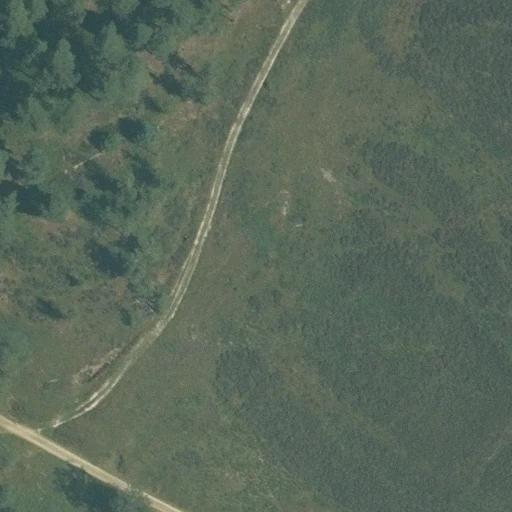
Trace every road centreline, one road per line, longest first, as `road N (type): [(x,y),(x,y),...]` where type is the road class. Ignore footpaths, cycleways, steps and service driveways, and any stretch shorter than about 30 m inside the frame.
road 1 (track): [(24,434),(80,406),(160,319),(207,216),(236,125),(301,0)]
road 2 (track): [(0,421),(176,511)]
